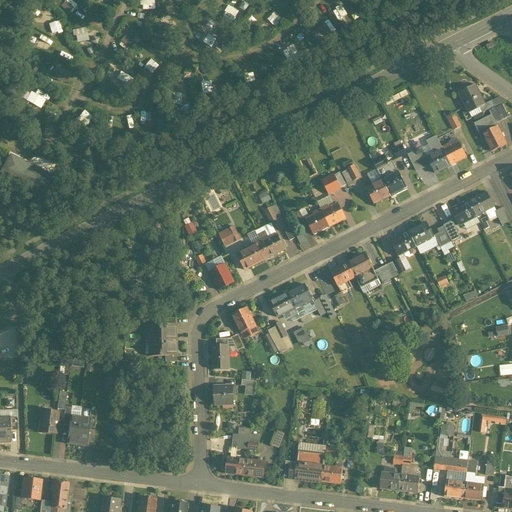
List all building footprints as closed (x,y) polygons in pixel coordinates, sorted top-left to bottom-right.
[(72,0),(66,0),(61,5),(69,13),(77,5),(72,0)] [(142,0),(143,9),(156,9),(155,0),(142,0)] [(338,18),(347,13),(342,5),(334,10),(338,18)] [(276,11),(268,19),(275,27),(283,19),(276,11)] [(76,42),(89,40),(87,27),(74,29),(76,42)] [(289,62),(300,58),(295,45),(284,50),(289,62)] [(152,73),(159,65),(152,59),(145,67),(152,73)] [(475,85),(459,93),(468,112),(485,104),(475,85)] [(27,100),(41,108),(46,99),(32,91),(27,100)] [(85,110),(78,119),(87,125),(93,117),(85,110)] [(454,130),(463,126),(456,112),(447,117),(454,130)] [(482,134),(498,126),(492,115),(477,123),(482,134)] [(498,126),(482,134),(491,152),(504,146),(507,144),(498,126)] [(438,135),(428,140),(431,147),(441,142),(438,135)] [(458,140),(442,148),(451,166),(467,158),(458,140)] [(442,148),(434,152),(435,153),(427,158),(436,174),(451,166),(442,148)] [(399,159),(408,154),(406,149),(396,154),(399,159)] [(43,190),(50,176),(10,157),(3,171),(43,190)] [(356,165),(324,180),(330,193),(362,178),(356,165)] [(373,182),(381,177),(377,169),(368,174),(373,182)] [(397,171),(381,179),(391,197),(406,189),(397,171)] [(381,179),(374,183),(375,184),(367,188),(375,205),(391,197),(381,179)] [(260,194),(263,203),(271,200),(269,191),(260,194)] [(487,193),(469,201),(477,216),(495,207),(487,193)] [(477,216),(469,201),(457,208),(452,210),(459,225),(477,216)] [(337,203),(329,207),(328,206),(321,209),(330,227),(346,220),(337,203)] [(264,210),(270,222),(283,216),(277,204),(264,210)] [(330,227),(321,209),(313,213),(314,215),(306,219),(314,235),(330,227)] [(426,223),(409,232),(416,247),(434,238),(426,223)] [(219,232),(225,246),(242,240),(236,226),(219,232)] [(284,230),(290,241),(296,238),(291,227),(284,230)] [(409,232),(391,241),(399,256),(416,247),(409,232)] [(277,234),(269,238),(268,236),(260,240),(269,258),(285,250),(277,234)] [(253,246),(237,254),(245,270),(269,258),(260,240),(252,244),(253,246)] [(366,254),(348,263),(356,278),(373,269),(366,254)] [(197,257),(200,267),(207,264),(204,255),(197,257)] [(383,283),(407,272),(401,258),(377,269),(383,283)] [(348,263),(330,272),(338,287),(356,278),(348,263)] [(225,266),(210,273),(219,291),(234,283),(225,266)] [(442,288),(450,284),(448,279),(439,283),(442,288)] [(366,291),(382,286),(380,280),(364,285),(366,291)] [(305,285),(292,291),(287,294),(295,309),(313,300),(305,285)] [(287,294),(270,303),(277,318),(295,309),(287,294)] [(247,308),(232,316),(241,334),(253,328),(253,327),(256,326),(247,308)] [(275,356),(294,346),(282,322),(268,329),(270,333),(264,336),(275,356)] [(165,324),(149,325),(150,357),(165,356),(178,356),(176,324),(165,324)] [(498,325),(497,332),(489,332),(489,335),(509,336),(510,325),(498,325)] [(295,331),(301,345),(312,341),(306,327),(295,331)] [(233,351),(245,347),(240,334),(228,339),(233,351)] [(228,345),(213,346),(214,370),(215,370),(215,368),(228,368),(228,370),(229,370),(228,345)] [(255,386),(255,380),(251,380),(252,371),(243,371),(242,384),(255,386)] [(233,386),(214,387),(215,405),(234,405),(233,386)] [(255,395),(256,386),(247,386),(246,395),(255,395)] [(313,419),(327,419),(327,400),(313,400),(313,419)] [(58,413),(42,411),(40,432),(56,434),(58,413)] [(506,416),(482,411),(479,432),(486,433),(488,421),(505,424),(506,416)] [(80,417),(70,416),(67,444),(77,445),(80,417)] [(90,419),(80,417),(77,445),(87,446),(90,419)] [(10,418),(0,418),(0,442),(11,442),(10,418)] [(454,437),(456,425),(442,423),(441,435),(454,437)] [(248,456),(260,456),(260,434),(233,434),(233,455),(248,455),(248,456)] [(405,447),(405,455),(414,455),(414,447),(405,447)] [(325,456),(298,453),(295,476),(303,477),(305,464),(324,466),(325,456)] [(245,476),(247,459),(228,457),(226,473),(245,476)] [(267,462),(247,459),(245,476),(265,478),(267,462)] [(488,461),(487,474),(495,475),(496,461),(488,461)] [(324,466),(305,464),(303,477),(303,480),(322,482),(324,466)] [(406,464),(404,473),(416,476),(418,466),(406,464)] [(342,469),(324,466),(322,482),(340,485),(342,469)] [(401,476),(383,474),(381,489),(399,492),(401,476)] [(8,477),(0,476),(0,495),(6,496),(8,477)] [(420,478),(401,476),(399,492),(418,494),(420,478)] [(41,482),(24,480),(22,499),(38,501),(41,482)] [(466,483),(448,481),(446,497),(464,500),(466,483)] [(68,484),(53,482),(53,490),(54,492),(53,502),(51,511),(62,511),(63,508),(65,509),(68,484)] [(485,486),(466,483),(464,500),(483,502),(485,486)] [(142,497),(139,511),(155,511),(157,499),(142,497)] [(118,511),(120,500),(104,498),(102,511),(118,511)] [(187,511),(189,504),(174,502),(172,511),(187,511)]
